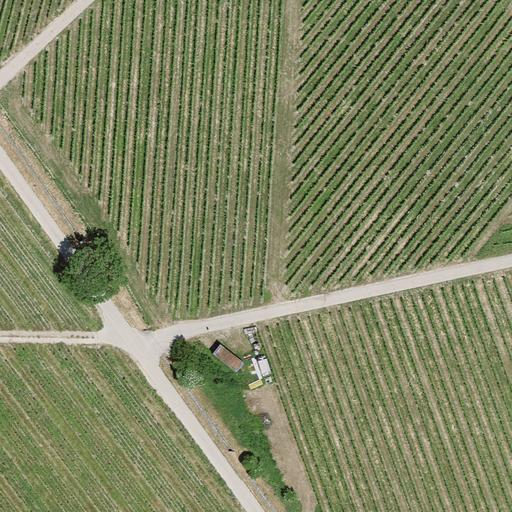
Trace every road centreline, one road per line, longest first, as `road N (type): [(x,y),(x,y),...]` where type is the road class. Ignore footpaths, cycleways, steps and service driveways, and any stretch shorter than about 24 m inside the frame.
road 1 (unclassified): [(246,511),(0,167)]
road 2 (track): [(511,254),(132,343)]
